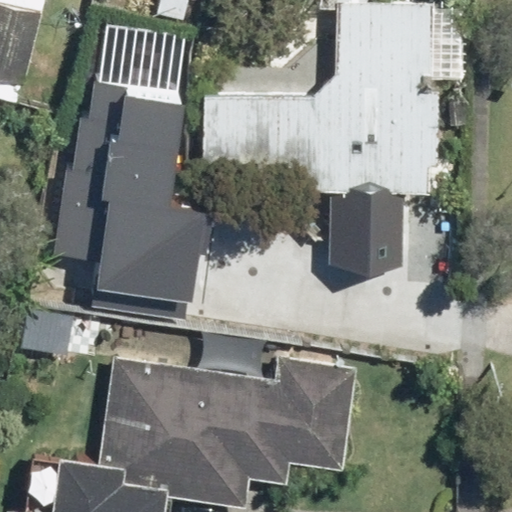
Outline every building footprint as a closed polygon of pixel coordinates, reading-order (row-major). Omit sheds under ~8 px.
[(418,81),(420,0),(323,0),(322,69),(302,88),(187,86),(185,182),(416,187),(417,158),(424,158),(426,81),(418,81)] [(135,29),(94,22),(86,65),(127,73),(135,29)] [(174,88),(85,72),(56,235),(146,251),(174,88)] [(395,285),(294,237),(266,295),(367,343),(395,285)] [(266,373),(105,350),(91,450),(43,443),(35,502),(0,497),(0,511),(146,511),(149,488),(235,500),(239,472),(277,477),(280,457),(333,464),(348,359),(270,348),(266,373)]
